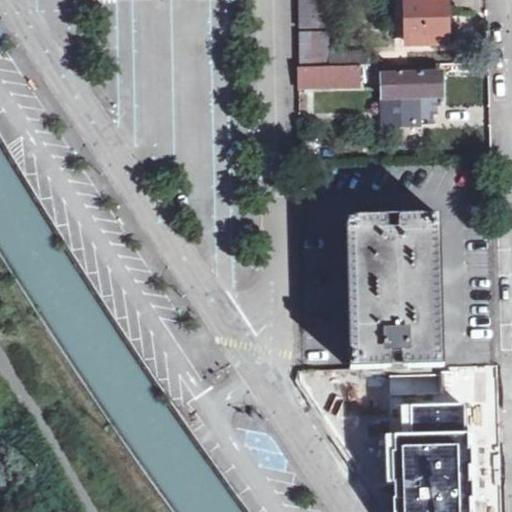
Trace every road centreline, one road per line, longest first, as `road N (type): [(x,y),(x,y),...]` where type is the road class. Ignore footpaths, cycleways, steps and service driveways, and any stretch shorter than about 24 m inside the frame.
road 1 (residential): [(273,0),(272,277),(256,368)]
road 2 (unclassified): [(256,368),(70,93)]
road 3 (track): [(0,334),(42,413),(113,511)]
road 4 (unclassified): [(349,511),(256,368)]
